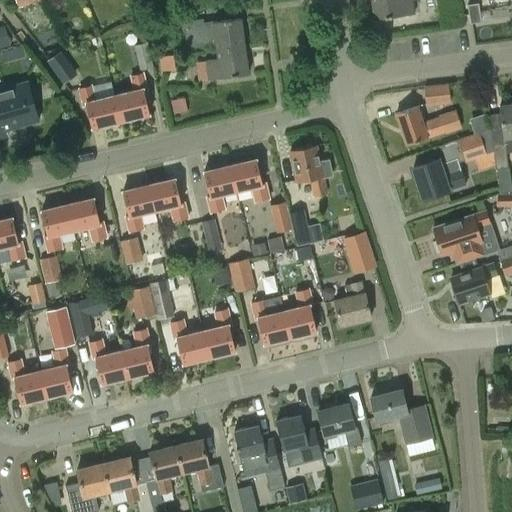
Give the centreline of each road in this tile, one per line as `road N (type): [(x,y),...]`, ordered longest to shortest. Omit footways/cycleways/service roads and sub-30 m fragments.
road 1 (residential): [(3,431),(16,435),(425,343)]
road 2 (residential): [(349,103),(0,191)]
road 3 (residential): [(425,343),(349,103)]
road 4 (residential): [(479,511),(458,340)]
road 5 (residential): [(341,77),(511,56)]
